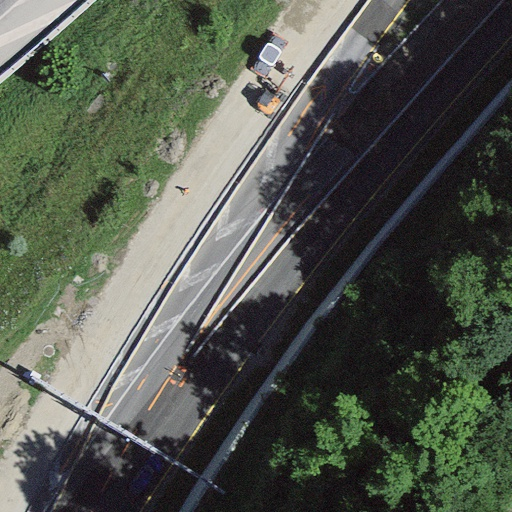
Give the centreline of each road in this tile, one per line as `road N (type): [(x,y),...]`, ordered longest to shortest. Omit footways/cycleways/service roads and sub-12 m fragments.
road 1 (motorway): [(79,511),(202,326),(490,0)]
road 2 (motorway): [(24,511),(200,224),(358,0)]
